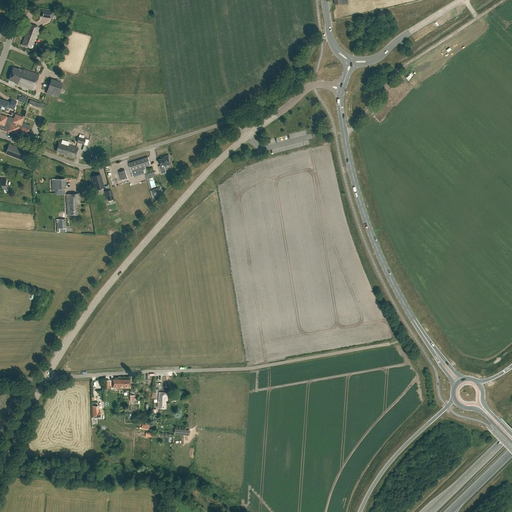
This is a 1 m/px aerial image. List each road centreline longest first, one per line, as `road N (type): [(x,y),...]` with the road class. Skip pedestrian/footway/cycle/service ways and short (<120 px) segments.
road 1 (unclassified): [(46,378),(246,368),(388,343)]
road 2 (unclassified): [(46,378),(113,278),(247,135)]
road 3 (primary): [(432,348),(369,232),(343,132),(341,89)]
road 4 (unclassified): [(247,135),(226,122),(87,166),(0,135)]
road 5 (track): [(343,132),(397,71),(504,0)]
road 6 (trunk): [(453,397),(381,472),(359,511)]
